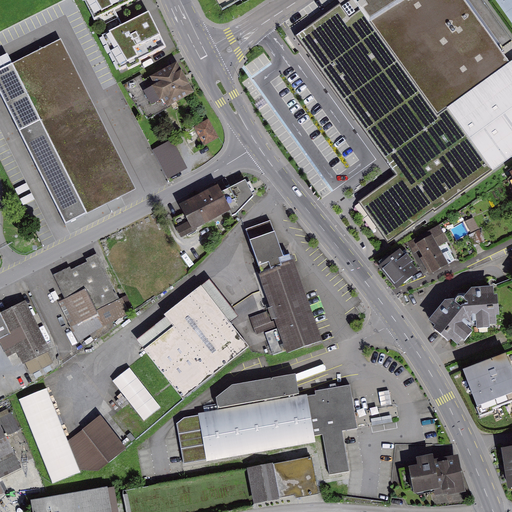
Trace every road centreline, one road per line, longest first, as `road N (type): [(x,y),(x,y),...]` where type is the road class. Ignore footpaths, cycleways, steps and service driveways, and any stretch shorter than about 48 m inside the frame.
road 1 (unclassified): [(258,146),(0,279)]
road 2 (secondary): [(379,300),(445,398),(492,508)]
road 3 (residential): [(267,511),(321,504),(492,508)]
road 4 (secondary): [(258,146),(379,300)]
road 5 (residential): [(511,242),(379,300)]
